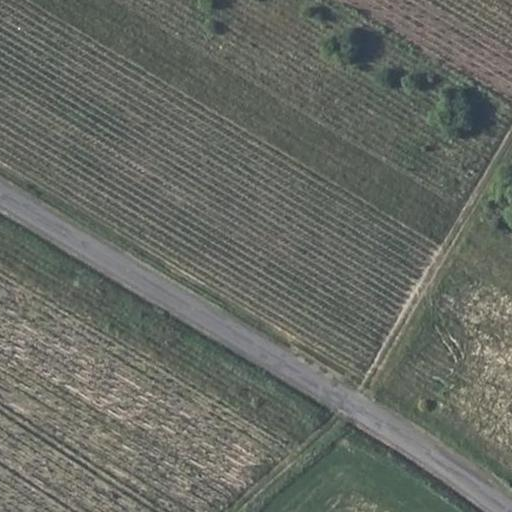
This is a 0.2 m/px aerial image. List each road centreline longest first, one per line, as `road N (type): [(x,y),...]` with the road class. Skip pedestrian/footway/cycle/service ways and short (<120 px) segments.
road 1 (unclassified): [(0,195),(352,403),(508,511)]
road 2 (track): [(230,511),(352,403)]
